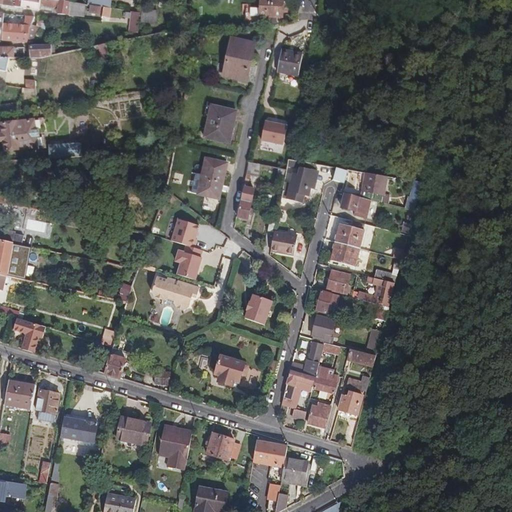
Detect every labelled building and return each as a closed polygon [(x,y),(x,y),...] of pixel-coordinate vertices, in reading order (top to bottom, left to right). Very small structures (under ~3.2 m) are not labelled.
[(0,0),(0,5),(39,10),(39,5),(59,8),(58,13),(84,16),(85,5),(52,0),(0,0)] [(109,9),(111,9),(112,0),(89,0),(88,5),(98,7),(104,8),(109,9)] [(283,0),(260,0),(260,10),(252,10),(252,17),(270,18),(270,23),(276,23),(277,18),(282,18),(283,0)] [(157,11),(139,10),(139,13),(138,21),(156,23),(157,11)] [(2,41),(28,43),(28,27),(30,27),(35,18),(24,17),(22,28),(3,28),(2,41)] [(255,45),(232,40),(224,76),(247,81),(255,45)] [(98,46),(99,54),(100,59),(109,57),(106,45),(98,46)] [(52,56),(52,46),(30,47),(30,58),(32,58),(42,57),(52,56)] [(98,46),(86,49),(87,56),(99,54),(98,46)] [(0,58),(8,59),(25,59),(25,49),(0,49),(0,58)] [(277,72),(298,76),(303,56),(282,52),(277,72)] [(37,90),(36,82),(25,83),(26,92),(37,90)] [(28,100),(38,98),(37,90),(26,92),(28,100)] [(1,115),(18,112),(17,105),(1,108),(1,115)] [(237,111),(212,105),(204,138),(229,143),(237,111)] [(18,122),(3,124),(5,151),(20,150),(20,148),(35,147),(36,150),(45,148),(45,142),(42,143),(41,137),(38,137),(37,129),(43,128),(43,124),(46,123),(46,117),(33,118),(33,121),(18,123),(18,122)] [(262,141),(284,146),(288,127),(266,123),(262,141)] [(50,159),(82,156),(81,143),(49,146),(49,155),(50,159)] [(227,164),(206,158),(201,177),(194,175),(190,192),(219,199),(227,164)] [(258,177),(261,165),(248,163),(246,175),(251,176),(258,177)] [(316,165),(303,163),(300,176),(294,175),(292,180),(285,179),(283,191),(289,192),(287,198),(302,202),(304,195),(309,197),(316,165)] [(348,170),(337,169),(334,180),(346,183),(348,170)] [(389,177),(368,174),(366,192),(386,196),(389,177)] [(254,190),(247,188),(245,188),(237,218),(247,221),(252,205),(252,204),(254,190)] [(406,210),(414,212),(419,194),(415,193),(412,201),(409,201),(406,210)] [(371,201),(345,194),(342,208),(356,212),(355,216),(367,219),(371,201)] [(287,203),(287,198),(282,197),(279,210),(293,213),(294,209),(296,210),(297,206),(287,203)] [(186,247),(195,249),(197,241),(195,240),(199,227),(178,221),(172,242),(186,247)] [(274,236),(275,231),(277,223),(270,221),(268,234),(274,236)] [(401,232),(408,234),(410,225),(404,223),(401,232)] [(340,225),(336,244),(361,250),(365,232),(340,225)] [(24,237),(17,235),(15,235),(15,233),(1,230),(0,233),(0,232),(0,241),(22,246),(24,237)] [(274,236),(272,250),(294,255),(298,236),(275,231),(274,236)] [(143,260),(151,235),(144,234),(136,258),(143,260)] [(22,246),(0,241),(0,276),(24,282),(31,248),(22,246)] [(361,250),(336,244),(331,261),(356,268),(361,250)] [(195,249),(186,247),(184,254),(179,252),(175,262),(180,264),(176,276),(194,281),(202,259),(201,259),(203,252),(195,249)] [(395,249),(393,258),(401,260),(404,251),(395,249)] [(375,277),(396,282),(400,265),(394,264),(392,274),(377,270),(375,277)] [(348,287),(351,276),(333,272),(328,291),(342,295),(344,286),(348,287)] [(0,296),(3,297),(4,291),(5,289),(22,293),(24,282),(0,276),(0,296)] [(196,299),(199,290),(174,282),(173,285),(158,280),(153,294),(155,298),(164,301),(168,298),(169,299),(176,301),(175,304),(177,309),(184,311),(188,309),(191,297),(196,299)] [(380,306),(389,308),(395,284),(385,282),(381,299),(371,297),(369,303),(380,306)] [(341,298),(324,294),(319,313),(329,316),(331,308),(339,309),(341,298)] [(359,301),(369,303),(371,297),(361,295),(359,301)] [(273,303),(253,297),(251,304),(249,304),(246,312),(248,313),(245,320),(264,327),(273,303)] [(377,319),(385,322),(389,308),(380,306),(377,319)] [(18,318),(20,312),(11,309),(9,316),(18,318)] [(326,344),(330,344),(336,321),(318,316),(313,335),(312,340),(314,340),(326,344)] [(46,330),(17,321),(13,333),(27,336),(23,350),(35,354),(39,339),(43,340),(46,330)] [(370,356),(376,357),(383,332),(377,331),(370,356)] [(313,344),(308,361),(307,362),(306,361),(303,370),(302,375),(316,378),(317,374),(319,369),(320,365),(324,352),(325,347),(326,344),(314,340),(313,344)] [(325,347),(324,352),(339,356),(341,348),(330,344),(326,344),(325,347)] [(127,353),(113,349),(104,375),(120,379),(127,353)] [(348,361),(373,367),(376,357),(370,356),(351,350),(348,361)] [(240,382),(242,377),(244,378),(247,376),(249,370),(248,368),(245,367),(245,365),(221,357),(216,375),(220,376),(218,382),(233,387),(235,381),(240,382)] [(270,372),(275,374),(279,362),(273,360),(270,372)] [(302,375),(303,370),(302,370),(303,366),(293,364),(291,372),(302,375)] [(317,374),(316,378),(318,379),(315,389),(335,395),(339,379),(333,377),(334,374),(319,369),(317,374)] [(291,372),(283,405),(297,409),(302,390),(313,393),(316,378),(302,375),(291,372)] [(170,374),(155,373),(154,385),(169,386),(170,374)] [(360,392),(366,393),(370,379),(367,378),(366,382),(363,381),(360,392)] [(37,386),(8,380),(5,404),(32,410),(37,386)] [(61,396),(41,391),(37,412),(40,413),(39,421),(55,424),(61,396)] [(343,397),(339,412),(357,417),(363,398),(350,395),(349,399),(343,397)] [(264,414),(269,398),(252,405),(251,404),(245,406),(248,412),(247,417),(254,419),(264,414)] [(332,407),(328,406),(326,411),(313,407),(309,424),(325,429),(332,407)] [(293,420),(304,423),(307,413),(297,411),(296,411),(293,420)] [(99,426),(65,419),(61,439),(95,446),(99,426)] [(152,425),(122,419),(118,441),(147,447),(152,425)] [(186,470),(193,432),(177,429),(176,431),(164,429),(159,456),(176,459),(174,469),(186,471),(186,470)] [(9,435),(0,433),(0,447),(7,449),(9,435)] [(231,441),(207,436),(204,456),(228,460),(231,441)] [(287,448),(257,442),(254,462),(284,467),(285,461),(287,448)] [(285,461),(284,467),(282,481),(304,484),(308,465),(285,461)] [(40,475),(48,477),(50,465),(42,463),(40,475)] [(0,507),(15,510),(19,488),(0,484),(0,507)] [(59,486),(51,484),(45,511),(51,511),(54,497),(56,497),(59,486)] [(278,503),(280,495),(281,488),(272,486),(269,501),(278,503)] [(225,511),(229,494),(200,488),(195,511),(225,511)] [(134,511),(137,500),(110,495),(105,511),(134,511)] [(276,511),(282,511),(286,510),(288,496),(280,495),(278,503),(276,511)] [(338,511),(340,503),(324,511),(338,511)]
